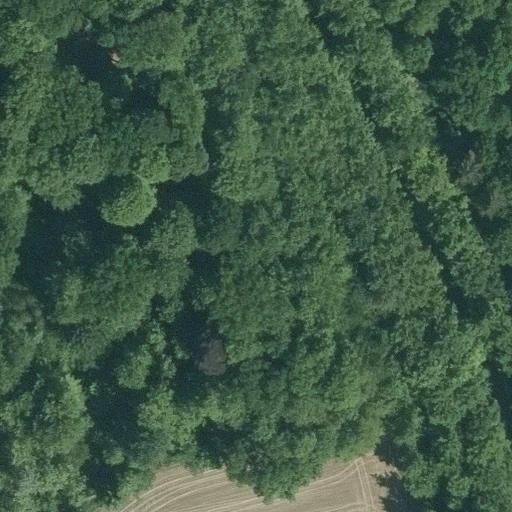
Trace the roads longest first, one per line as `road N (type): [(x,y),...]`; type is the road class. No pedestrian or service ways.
road 1 (secondary): [(500,372),(313,0)]
road 2 (track): [(91,0),(44,153),(0,226)]
